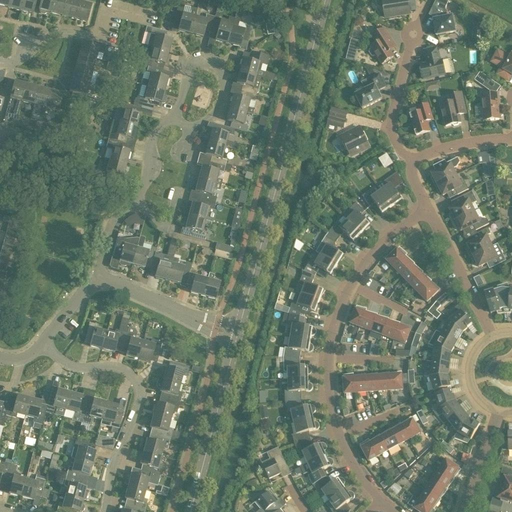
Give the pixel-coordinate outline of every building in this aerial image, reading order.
[(0,0),(0,6),(9,9),(10,0),(0,0)] [(10,0),(9,9),(20,12),(23,0),(10,0)] [(23,0),(20,12),(33,15),(36,0),(23,0)] [(41,0),(38,10),(39,10),(39,12),(40,14),(44,15),(46,14),(47,12),(51,13),(54,0),(41,0)] [(54,0),(51,13),(63,17),(67,0),(54,0)] [(67,0),(63,17),(75,20),(80,3),(70,0),(67,0)] [(409,1),(415,0),(382,0),(385,18),(400,16),(399,14),(410,12),(409,1)] [(436,0),(433,6),(439,9),(436,14),(439,16),(439,19),(433,20),(436,36),(455,32),(452,17),(447,18),(445,9),(448,2),(444,0),(436,0)] [(80,3),(75,20),(87,23),(92,6),(80,3)] [(178,31),(190,34),(197,9),(192,8),(190,16),(182,14),(184,9),(177,7),(173,23),(179,25),(178,31)] [(205,31),(210,33),(215,17),(214,17),(206,15),(205,20),(195,18),(197,9),(190,34),(203,38),(205,31)] [(234,19),(227,44),(240,48),(239,49),(245,51),(252,28),(246,26),(244,31),(237,29),(242,12),(236,11),(234,19)] [(215,41),(227,44),(234,19),(229,17),(228,22),(220,20),(221,19),(218,18),(219,14),(216,13),(214,17),(215,17),(210,33),(217,34),(215,41)] [(481,23),(473,23),(472,39),(481,40),(481,23)] [(273,24),(266,25),(268,36),(275,34),(273,24)] [(145,46),(169,53),(172,40),(165,38),(167,32),(146,27),(145,33),(150,34),(146,46),(145,46)] [(369,53),(371,56),(373,57),(376,55),(381,64),(393,57),(385,44),(391,40),(384,30),(372,37),(377,44),(371,48),(372,49),(369,50),(369,53)] [(354,38),(348,58),(356,60),(362,40),(354,38)] [(82,43),(79,55),(96,60),(98,53),(103,55),(106,45),(94,42),(93,46),(82,43)] [(148,67),(157,70),(163,71),(158,69),(159,63),(165,65),(169,53),(145,46),(144,50),(146,53),(150,54),(148,61),(138,58),(136,64),(148,67)] [(442,61),(440,61),(437,48),(424,51),(427,64),(420,66),(424,80),(445,75),(442,61)] [(242,59),(239,71),(274,81),(275,75),(258,70),(259,64),(266,66),(269,57),(250,52),(248,60),(242,59)] [(502,54),(496,64),(502,67),(498,75),(508,80),(511,74),(511,55),(510,59),(502,54)] [(79,55),(75,67),(93,72),(96,60),(79,55)] [(109,56),(108,63),(114,64),(113,65),(118,66),(120,59),(109,56)] [(75,67),(72,79),(90,84),(93,72),(75,67)] [(141,85),(165,91),(168,79),(162,77),(163,71),(157,70),(148,67),(146,73),(151,74),(148,87),(141,85)] [(242,86),(241,92),(256,96),(261,77),(274,81),(239,71),(236,84),(242,86)] [(480,72),(474,80),(486,89),(492,81),(480,72)] [(368,80),(371,87),(355,95),(362,110),(382,100),(378,91),(386,87),(379,74),(368,80)] [(90,84),(72,79),(69,92),(86,96),(90,84)] [(103,80),(101,87),(107,88),(112,90),(114,84),(103,80)] [(3,123),(16,126),(18,117),(22,102),(27,85),(14,81),(10,99),(17,101),(13,115),(6,113),(3,123)] [(428,90),(442,89),(441,82),(428,82),(428,90)] [(39,88),(27,85),(22,102),(34,106),(39,88)] [(116,102),(134,107),(145,110),(145,108),(153,110),(154,106),(160,108),(161,104),(163,104),(164,103),(166,99),(165,97),(163,97),(165,91),(141,85),(136,103),(134,103),(133,106),(116,102)] [(50,91),(39,88),(34,106),(41,107),(40,113),(44,114),(46,109),(50,91)] [(63,94),(50,91),(46,109),(58,112),(63,94)] [(233,96),(229,109),(246,113),(252,115),(254,109),(248,108),(250,101),(254,102),(256,96),(241,92),(239,98),(233,96)] [(449,103),(441,105),(446,127),(452,125),(454,127),(458,126),(459,124),(461,123),(459,116),(466,114),(461,93),(447,96),(449,103)] [(482,95),(484,121),(501,119),(498,93),(482,95)] [(123,110),(120,123),(136,127),(140,115),(143,116),(145,110),(134,107),(116,102),(114,108),(123,110)] [(428,105),(417,108),(418,113),(410,115),(416,136),(430,132),(426,119),(432,117),(428,105)] [(246,113),(229,109),(226,121),(243,126),(246,113)] [(332,109),(327,125),(343,129),(347,113),(332,109)] [(16,126),(27,129),(30,120),(18,117),(16,126)] [(27,129),(39,133),(42,123),(30,120),(27,129)] [(113,122),(108,140),(125,144),(126,138),(133,140),(136,127),(120,123),(119,123),(113,122)] [(42,123),(39,133),(52,136),(54,126),(42,123)] [(211,130),(208,142),(225,147),(235,149),(236,144),(226,141),(230,128),(213,124),(214,124),(213,130),(211,130)] [(359,128),(341,137),(350,154),(358,150),(359,153),(369,148),(359,128)] [(232,133),(231,141),(239,141),(239,133),(232,133)] [(6,147),(13,148),(16,138),(9,136),(6,147)] [(112,150),(110,160),(126,164),(129,152),(123,150),(125,144),(108,140),(106,149),(112,150)] [(211,157),(209,163),(230,168),(231,166),(225,164),(226,161),(221,160),(225,147),(208,142),(204,155),(211,157)] [(258,161),(260,155),(253,152),(251,159),(258,161)] [(389,153),(381,158),(387,168),(395,162),(389,153)] [(479,165),(490,163),(488,156),(488,153),(479,154),(479,156),(477,156),(479,165)] [(488,156),(490,163),(491,168),(497,167),(495,154),(488,156)] [(432,179),(435,186),(456,176),(453,169),(457,167),(460,162),(458,158),(444,165),(445,167),(432,174),(434,178),(432,179)] [(110,160),(105,159),(103,164),(108,165),(106,173),(102,171),(100,178),(114,181),(116,175),(123,177),(126,164),(110,160)] [(201,167),(198,179),(221,185),(222,181),(216,179),(218,172),(223,173),(224,171),(229,173),(230,168),(209,163),(208,169),(201,167)] [(387,187),(381,191),(392,207),(394,205),(403,202),(394,189),(403,183),(397,173),(384,182),(387,187)] [(456,176),(435,186),(439,193),(441,192),(443,196),(455,190),(458,195),(468,190),(463,180),(459,182),(456,176)] [(201,194),(200,200),(216,204),(218,200),(216,200),(216,198),(212,197),(214,189),(219,191),(221,185),(198,179),(195,192),(201,194)] [(392,207),(381,191),(375,196),(371,191),(363,197),(370,207),(375,203),(383,215),(390,208),(392,207)] [(450,215),(453,222),(474,211),(471,205),(477,202),(472,192),(459,198),(462,203),(450,209),(452,214),(450,215)] [(192,204),(188,217),(211,223),(205,221),(208,209),(213,210),(214,208),(215,208),(216,204),(200,200),(198,206),(192,204)] [(353,215),(348,221),(362,233),(364,231),(371,226),(361,216),(365,212),(356,203),(349,211),(353,215)] [(474,211),(453,222),(457,228),(459,228),(461,232),(473,226),(476,231),(489,224),(486,219),(479,222),(474,211)] [(211,223),(188,217),(185,229),(192,231),(190,237),(205,241),(207,235),(202,234),(204,226),(210,228),(211,223)] [(9,221),(6,233),(15,236),(19,223),(9,221)] [(362,233),(348,221),(342,226),(338,222),(331,230),(340,238),(344,233),(355,244),(360,235),(362,233)] [(468,250),(471,257),(492,247),(486,236),(491,234),(488,228),(477,234),(480,239),(468,245),(470,249),(468,250)] [(6,233),(2,245),(12,248),(15,236),(6,233)] [(146,262),(152,264),(156,249),(150,247),(148,252),(142,250),(145,238),(139,237),(139,239),(132,265),(144,269),(146,262)] [(325,249),(321,255),(337,265),(339,263),(345,256),(333,248),(336,243),(326,237),(320,246),(325,249)] [(126,264),(132,265),(139,239),(137,238),(124,240),(119,238),(114,258),(119,260),(119,262),(119,264),(120,266),(124,267),(126,266),(126,264)] [(215,250),(230,254),(232,248),(217,244),(215,250)] [(492,247),(471,257),(475,264),(477,263),(479,267),(491,262),(494,268),(506,261),(498,244),(492,247)] [(2,245),(0,254),(0,257),(9,260),(12,248),(2,245)] [(155,278),(167,281),(173,258),(168,257),(166,263),(159,261),(163,246),(157,245),(156,249),(152,264),(150,270),(156,271),(155,278)] [(394,268),(406,256),(407,254),(400,248),(386,261),(394,268)] [(337,265),(321,255),(317,262),(312,259),(307,268),(317,274),(320,269),(333,277),(336,268),(337,265)] [(394,268),(402,277),(414,265),(415,264),(406,256),(394,268)] [(0,272),(5,274),(9,260),(0,257),(0,272)] [(185,288),(186,285),(191,264),(186,263),(184,267),(177,266),(179,260),(173,258),(167,281),(180,284),(179,286),(185,288)] [(190,293),(202,297),(207,279),(195,276),(196,271),(190,270),(192,264),(191,264),(186,285),(192,286),(190,293)] [(410,285),(423,273),(423,272),(414,265),(402,277),(410,285)] [(410,285),(418,294),(431,281),(423,273),(410,285)] [(207,279),(202,297),(215,300),(220,283),(213,281),(214,275),(209,274),(207,279)] [(305,288),(302,295),(319,301),(320,299),(326,291),(312,286),(314,280),(302,276),(299,285),(305,288)] [(479,276),(473,279),(478,288),(484,285),(479,276)] [(431,281),(418,294),(427,302),(440,290),(431,282),(432,281),(431,281)] [(511,310),(511,309),(511,289),(510,289),(508,284),(502,286),(504,314),(511,313),(511,310)] [(497,315),(504,314),(502,286),(497,287),(498,290),(485,294),(491,313),(496,311),(497,315)] [(319,301),(302,295),(299,302),(293,300),(290,310),(301,314),(303,308),(317,314),(318,304),(319,301)] [(437,302),(432,307),(437,311),(441,306),(437,302)] [(451,319),(449,321),(463,332),(472,325),(468,320),(471,318),(463,302),(451,312),(450,317),(451,319)] [(274,311),(284,314),(288,315),(288,314),(290,310),(276,305),(274,311)] [(350,324),(360,327),(366,311),(367,309),(357,306),(350,324)] [(437,311),(432,307),(428,312),(432,316),(437,311)] [(371,332),(377,316),(378,315),(366,311),(360,327),(371,332)] [(115,351),(120,353),(126,333),(125,333),(130,314),(123,312),(118,331),(115,330),(114,335),(106,333),(101,350),(114,354),(115,351)] [(293,325),(291,337),(311,340),(311,336),(312,336),(313,336),(314,336),(315,335),(316,334),(316,333),(316,332),(316,331),(316,330),(315,329),(314,328),(313,328),(312,328),(311,328),(304,327),(305,318),(291,315),(289,325),(293,325)] [(371,332),(382,336),(389,319),(377,316),(371,332)] [(382,336),(394,340),(400,323),(389,320),(389,319),(382,336)] [(449,321),(441,334),(457,342),(463,332),(449,321)] [(400,323),(394,340),(405,344),(411,327),(400,324),(400,323)] [(89,347),(101,350),(106,333),(96,330),(97,326),(89,324),(84,343),(90,345),(89,347)] [(138,360),(143,342),(135,340),(137,333),(134,332),(135,329),(128,328),(127,333),(126,333),(120,353),(126,354),(125,357),(138,360)] [(428,345),(434,347),(451,353),(457,342),(441,334),(441,335),(436,332),(428,345)] [(285,348),(283,358),(298,359),(300,351),(307,352),(308,353),(310,353),(311,352),(312,352),(313,351),(313,350),(313,349),(314,349),(313,348),(313,347),(313,346),(312,345),(311,345),(311,344),(310,344),(311,340),(291,337),(289,349),(285,348)] [(143,342),(138,360),(150,363),(151,361),(157,362),(162,343),(151,340),(150,344),(143,342)] [(372,355),(380,355),(381,344),(372,344),(372,355)] [(434,347),(432,362),(449,366),(451,353),(434,347)] [(288,373),(288,380),(308,379),(308,375),(309,375),(310,375),(311,374),(312,373),(312,372),(312,371),(312,370),(312,369),(311,368),(310,368),(310,367),(309,367),(308,367),(307,367),(306,367),(299,367),(298,359),(283,358),(284,372),(288,373)] [(166,367),(163,380),(180,384),(182,376),(187,377),(189,367),(169,361),(168,368),(166,367)] [(432,362),(430,377),(448,376),(449,366),(432,362)] [(402,372),(390,374),(391,391),(403,390),(402,372)] [(390,373),(378,375),(379,392),(391,391),(390,374),(390,373)] [(355,393),(354,376),(354,374),(343,375),(344,394),(355,393)] [(378,374),(366,375),(367,392),(379,392),(378,375),(378,374)] [(366,375),(354,376),(355,393),(367,392),(366,375)] [(448,376),(430,377),(434,392),(451,387),(448,376)] [(284,388),(285,402),(300,400),(299,392),(306,392),(307,392),(308,392),(309,392),(310,392),(311,391),(312,390),(312,389),(313,389),(313,388),(313,387),(312,386),(312,385),(311,384),(310,384),(309,383),(308,383),(308,379),(288,380),(288,387),(284,388)] [(165,394),(164,400),(179,404),(182,393),(178,392),(180,384),(163,380),(161,380),(159,381),(158,385),(159,387),(161,387),(159,392),(165,394)] [(47,406),(46,410),(55,412),(56,408),(65,411),(69,393),(57,390),(57,392),(51,390),(47,406)] [(432,406),(434,412),(455,401),(451,390),(435,395),(438,404),(432,406)] [(82,396),(69,393),(65,411),(74,413),(72,421),(81,423),(84,412),(78,410),(82,396)] [(16,397),(11,396),(8,408),(6,416),(15,418),(16,414),(25,416),(30,398),(17,395),(16,397)] [(42,402),(30,398),(25,416),(33,419),(32,423),(42,425),(46,410),(47,406),(41,404),(42,402)] [(90,413),(84,412),(81,423),(91,426),(93,418),(101,421),(100,425),(106,403),(93,400),(90,413)] [(156,403),(153,416),(170,421),(172,412),(177,413),(179,404),(164,400),(162,405),(156,403)] [(291,411),(294,423),(313,418),(312,414),(313,414),(314,414),(315,413),(315,412),(315,411),(316,411),(316,410),(315,409),(315,408),(314,407),(314,406),(313,406),(312,406),(311,406),(310,406),(309,406),(308,407),(301,408),(300,400),(285,402),(287,412),(291,411)] [(442,413),(448,421),(462,410),(455,401),(434,412),(434,413),(437,417),(442,413)] [(0,403),(0,426),(2,427),(5,415),(6,416),(8,408),(1,406),(2,404),(0,403)] [(118,406),(106,403),(100,425),(118,429),(123,410),(117,408),(118,406)] [(448,421),(458,433),(469,419),(462,410),(448,421)] [(417,413),(420,419),(425,417),(422,411),(417,413)] [(151,429),(150,435),(169,440),(177,442),(179,433),(172,431),(172,429),(168,428),(170,421),(153,416),(150,428),(151,429)] [(425,417),(420,419),(423,425),(428,423),(425,417)] [(293,435),(295,445),(309,440),(307,432),(314,431),(315,431),(316,431),(317,430),(318,430),(318,429),(319,429),(319,428),(319,427),(319,426),(319,425),(319,424),(318,424),(318,423),(317,423),(316,422),(315,422),(314,422),(313,418),(294,423),(297,434),(293,435)] [(411,418),(401,424),(409,439),(420,433),(411,418)] [(469,419),(458,433),(453,439),(467,444),(469,440),(471,441),(480,425),(469,419)] [(401,423),(391,430),(399,445),(409,439),(401,424),(401,423)] [(390,429),(380,436),(388,451),(399,445),(391,430),(390,429)] [(103,435),(101,446),(115,449),(118,439),(103,435)] [(147,440),(143,452),(161,457),(163,449),(167,450),(169,440),(150,435),(148,440),(147,440)] [(380,435),(370,441),(378,456),(388,451),(380,436),(380,435)] [(378,456),(370,441),(369,439),(360,445),(369,461),(378,456)] [(77,451),(75,460),(92,464),(96,452),(94,452),(95,446),(76,440),(73,450),(77,451)] [(305,458),(308,464),(326,455),(324,452),(325,451),(326,451),(326,450),(326,449),(327,448),(327,447),(326,447),(326,446),(326,445),(325,445),(325,444),(324,444),(323,444),(323,443),(322,444),(320,444),(319,444),(319,445),(312,448),(309,440),(295,445),(301,458),(305,458)] [(440,446),(445,450),(449,446),(444,442),(440,446)] [(449,446),(445,450),(450,455),(454,450),(449,446)] [(286,464),(278,448),(267,453),(270,460),(262,464),(269,480),(281,474),(278,467),(286,464)] [(53,459),(54,453),(46,451),(44,457),(53,459)] [(142,465),(140,471),(154,474),(160,476),(163,466),(158,465),(161,457),(143,452),(140,465),(142,465)] [(307,472),(313,485),(326,478),(322,470),(329,468),(330,467),(331,467),(332,466),(333,465),(333,464),(333,463),(333,462),(333,461),(333,460),(332,460),(331,459),(330,459),(329,459),(328,459),(327,459),(326,455),(308,464),(310,470),(307,472)] [(56,468),(60,457),(56,456),(52,467),(56,468)] [(69,467),(66,477),(75,479),(77,474),(89,477),(92,464),(75,460),(73,468),(69,467)] [(446,460),(439,470),(454,479),(461,470),(446,460)] [(0,483),(5,485),(9,471),(11,465),(1,462),(0,465),(0,483)] [(405,464),(398,468),(400,472),(408,468),(405,464)] [(410,470),(404,476),(409,479),(414,473),(410,470)] [(439,470),(433,480),(447,489),(455,480),(454,479),(439,470)] [(9,494),(21,497),(26,480),(17,478),(18,474),(9,471),(5,485),(4,490),(10,492),(9,494)] [(131,474),(128,486),(145,491),(147,484),(151,485),(154,474),(140,471),(139,476),(131,474)] [(504,477),(501,488),(511,491),(511,472),(511,477),(508,476),(508,478),(504,477)] [(161,482),(171,484),(173,478),(163,475),(161,482)] [(68,487),(65,496),(82,501),(83,500),(84,500),(86,499),(87,495),(86,493),(85,493),(86,488),(74,485),(75,479),(66,477),(64,486),(68,487)] [(26,480),(21,497),(34,501),(34,499),(40,501),(45,481),(35,478),(34,482),(26,480)] [(325,496),(329,501),(345,489),(343,486),(344,486),(344,485),(344,484),(345,484),(345,483),(345,482),(344,481),(344,480),(343,479),(342,479),(341,478),(340,478),(339,479),(338,479),(337,480),(336,481),(331,485),(326,478),(313,485),(321,497),(325,496)] [(433,480),(426,490),(440,499),(448,490),(447,489),(433,480)] [(126,500),(125,505),(144,511),(147,500),(143,498),(145,491),(128,486),(125,499),(126,500)] [(156,494),(165,497),(167,497),(169,489),(167,489),(162,487),(160,493),(156,492),(156,494)] [(503,502),(501,508),(511,511),(511,491),(501,488),(498,498),(501,499),(500,502),(503,502)] [(345,489),(329,501),(333,506),(330,510),(331,511),(349,511),(350,511),(345,505),(351,501),(352,500),(353,500),(353,499),(354,499),(354,498),(354,497),(354,496),(354,495),(354,494),(353,493),(352,492),(351,492),(350,492),(349,492),(348,492),(348,493),(345,489)] [(426,490),(420,500),(434,509),(441,500),(440,499),(426,490)] [(257,511),(277,511),(280,509),(276,511),(272,507),(277,502),(268,492),(255,503),(261,510),(257,511)] [(82,501),(65,496),(63,505),(59,504),(56,511),(79,511),(80,511),(81,511),(83,511),(84,507),(83,505),(81,505),(82,501)] [(434,509),(420,500),(419,500),(413,497),(408,505),(418,511),(434,511),(436,511),(434,509)]
